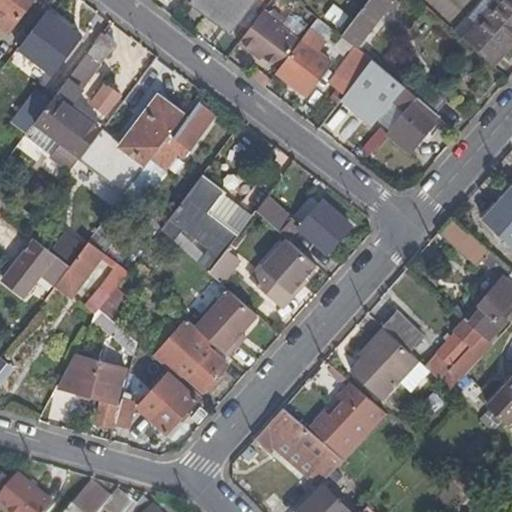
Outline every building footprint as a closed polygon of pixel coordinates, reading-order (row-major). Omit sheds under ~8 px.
[(35,0),(0,0),(0,24),(10,32),(35,0)] [(231,30),(254,0),(195,0),(194,2),(231,30)] [(369,0),(341,38),(356,49),(392,0),(369,0)] [(511,0),(495,0),(462,39),(493,66),(511,44),(511,0)] [(335,4),(327,17),(344,28),(353,15),(335,4)] [(256,50),(278,68),(300,39),(280,23),(281,22),(265,9),(240,42),(254,53),(256,50)] [(25,66),(58,92),(88,53),(55,28),(25,66)] [(278,68),(276,71),(307,94),(332,62),(321,54),(327,45),(310,32),(304,41),(300,38),(300,39),(278,68)] [(35,123),(81,158),(101,130),(72,108),(83,93),(79,90),(99,64),(101,66),(117,45),(103,34),(88,53),(58,92),(46,108),(35,123)] [(354,83),(371,60),(358,50),(341,73),(354,83)] [(374,80),(383,86),(391,75),(371,60),(354,83),(347,93),(358,101),(374,80)] [(416,147),(439,118),(434,114),(411,93),(391,75),(383,86),(396,97),(388,107),(400,116),(391,128),(416,147)] [(422,82),(411,93),(434,114),(445,102),(422,82)] [(120,144),(148,164),(151,159),(169,135),(184,115),(157,94),(120,144)] [(31,127),(35,123),(46,108),(38,101),(22,121),(31,127)] [(173,138),(169,135),(151,159),(168,172),(180,157),(183,160),(217,115),(201,102),(173,138)] [(416,147),(391,128),(386,134),(411,154),(416,147)] [(120,144),(101,130),(81,158),(128,191),(148,164),(120,144)] [(200,177),(160,229),(170,238),(180,225),(206,245),(195,259),(208,271),(227,248),(237,235),(255,212),(242,202),(239,206),(221,193),(200,177)] [(511,246),(511,187),(496,206),(511,220),(511,227),(502,238),(511,246)] [(299,227),(266,198),(256,212),(286,239),(289,241),(297,233),(301,237),(305,233),(327,252),(350,227),(322,201),(299,227)] [(483,220),(502,238),(511,227),(511,220),(496,206),(483,220)] [(482,245),(451,218),(439,232),(469,259),(473,254),(482,245)] [(19,230),(12,225),(0,239),(0,242),(6,246),(19,230)] [(315,265),(289,241),(286,239),(249,281),(279,306),(315,265)] [(69,266),(55,284),(70,296),(100,258),(116,271),(106,283),(103,281),(98,286),(109,295),(128,272),(89,241),(69,266)] [(51,261),(52,259),(31,243),(4,279),(24,295),(43,272),(52,280),(61,269),(51,261)] [(506,272),(509,268),(482,245),(473,254),(501,278),(503,276),(506,272)] [(240,258),(227,248),(208,271),(221,283),(240,258)] [(511,276),(506,272),(503,276),(511,283),(511,276)] [(501,278),(465,320),(482,334),(498,316),(507,306),(510,302),(511,300),(511,283),(503,276),(501,278)] [(229,289),(196,326),(228,356),(239,343),(234,339),(257,315),(229,289)] [(100,308),(94,319),(133,354),(137,341),(118,324),(100,308)] [(395,311),(381,325),(383,328),(409,351),(423,335),(395,311)] [(482,334),(489,341),(506,322),(498,316),(482,334)] [(212,349),(216,345),(201,332),(187,319),(154,356),(183,382),(188,377),(203,392),(228,363),(212,349)] [(470,346),(480,354),(491,342),(489,341),(482,334),(465,320),(438,351),(453,365),(470,346)] [(397,377),(416,357),(409,351),(383,328),(372,340),(376,344),(362,360),(350,372),(379,397),(397,377)] [(376,344),(372,340),(358,356),(362,360),(376,344)] [(449,370),(424,350),(419,356),(443,376),(449,370)] [(122,386),(124,386),(126,378),(122,378),(125,368),(76,354),(59,385),(103,398),(96,423),(110,427),(122,386)] [(4,355),(0,359),(0,380),(14,364),(4,355)] [(427,368),(416,357),(397,377),(409,388),(427,368)] [(197,399),(169,373),(139,407),(167,432),(197,399)] [(511,377),(487,404),(506,422),(511,415),(511,377)] [(344,457),(386,414),(352,385),(340,398),(354,410),(339,425),(324,411),(310,426),(325,441),(344,457)] [(310,472),(322,483),(344,460),(283,407),(257,437),(272,451),(285,437),(316,466),(310,472)] [(462,470),(470,478),(487,460),(479,452),(462,470)] [(470,492),(477,486),(470,478),(462,470),(455,478),(470,492)] [(8,484),(0,493),(0,508),(3,511),(46,511),(53,505),(16,474),(8,484)] [(0,493),(8,484),(0,476),(0,493)] [(97,511),(103,505),(110,497),(90,481),(64,511),(97,511)] [(350,511),(322,484),(294,511),(350,511)] [(119,486),(110,497),(103,505),(111,511),(113,511),(128,495),(119,486)] [(129,511),(138,502),(128,495),(113,511),(129,511)] [(158,511),(143,497),(138,502),(129,511),(158,511)]
